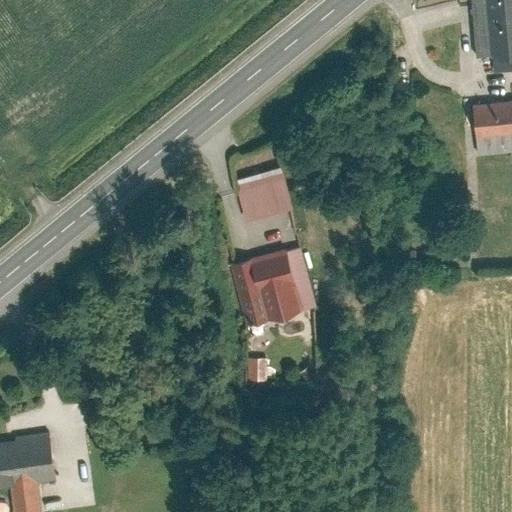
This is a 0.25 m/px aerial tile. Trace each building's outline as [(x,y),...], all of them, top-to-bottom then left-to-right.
[(511,0),(471,0),(475,60),(511,57),(511,0)] [(511,149),(511,98),(465,101),(468,152),(511,149)] [(235,181),(246,224),(294,211),(282,168),(235,181)] [(231,266),(248,328),(319,309),(303,247),(231,266)] [(250,374),(266,373),(265,356),(249,357),(250,374)] [(0,436),(0,488),(55,482),(49,430),(0,436)]
